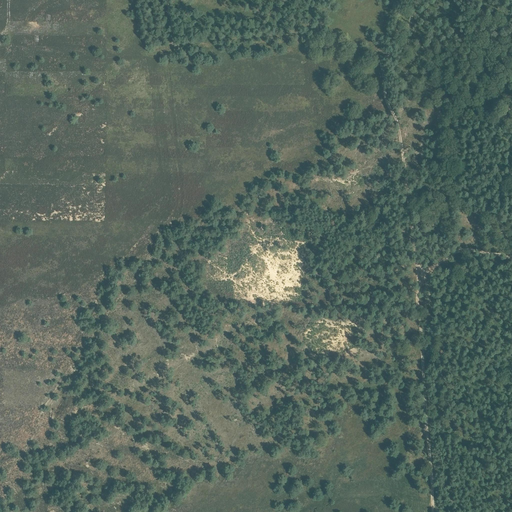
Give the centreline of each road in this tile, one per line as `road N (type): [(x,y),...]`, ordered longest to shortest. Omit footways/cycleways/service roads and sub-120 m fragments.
road 1 (track): [(410,0),(395,42),(379,56),(383,96),(397,121),(417,277)]
road 2 (track): [(430,511),(417,277)]
